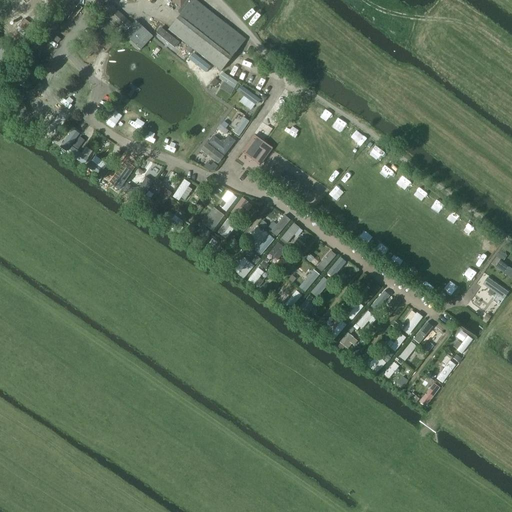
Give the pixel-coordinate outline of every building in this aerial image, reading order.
[(171,0),(180,6),(176,12),(180,15),(168,31),(188,46),(185,50),(189,54),(192,50),(193,51),(190,55),(193,58),(196,53),(221,72),(245,40),(194,0),(171,0)] [(132,24),(108,3),(101,10),(125,32),(123,34),(140,50),(150,40),(153,37),(151,35),(135,21),(132,24)] [(0,45),(0,67),(10,53),(0,45)] [(210,84),(215,87),(219,82),(214,79),(210,84)] [(273,149),(253,135),(240,153),(260,167),(273,149)] [(215,171),(218,168),(213,164),(210,167),(206,164),(203,168),(209,173),(214,173),(215,171)] [(199,187),(195,193),(201,196),(204,191),(199,187)] [(161,209),(156,216),(161,220),(166,213),(161,209)] [(189,238),(184,234),(180,240),(185,244),(189,238)] [(234,238),(229,244),(233,246),(237,240),(234,238)] [(500,251),(496,257),(503,262),(507,256),(500,251)] [(396,298),(392,303),(397,306),(400,301),(396,298)] [(319,327),(315,332),(320,336),(324,331),(319,327)] [(385,354),(382,357),(385,359),(384,361),(387,363),(391,359),(385,354)] [(456,355),(453,359),(459,364),(462,360),(456,355)]
